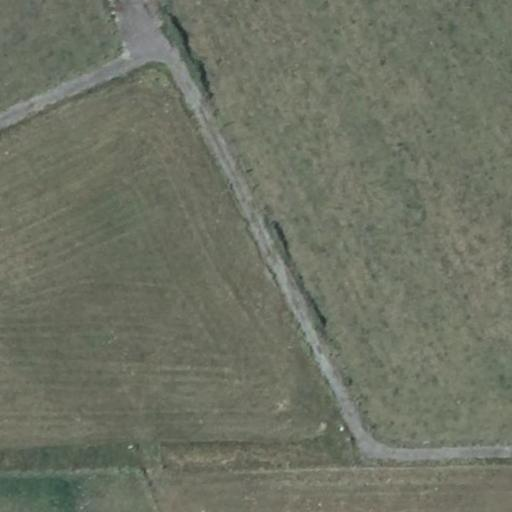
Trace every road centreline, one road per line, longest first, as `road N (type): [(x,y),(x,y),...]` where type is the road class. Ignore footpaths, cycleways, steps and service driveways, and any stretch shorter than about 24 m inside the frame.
road 1 (unclassified): [(511,451),(369,447),(174,61),(151,43),(0,117)]
road 2 (track): [(369,447),(0,461)]
